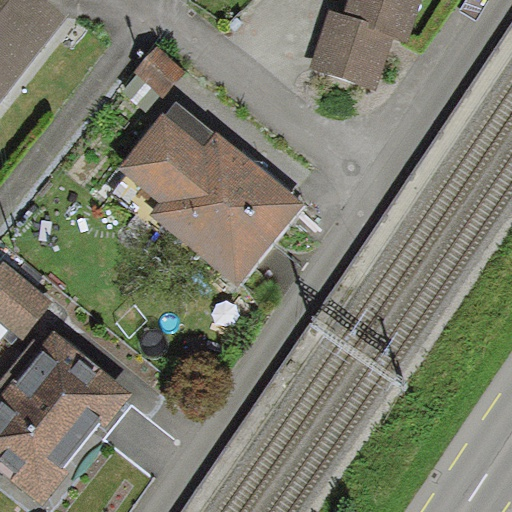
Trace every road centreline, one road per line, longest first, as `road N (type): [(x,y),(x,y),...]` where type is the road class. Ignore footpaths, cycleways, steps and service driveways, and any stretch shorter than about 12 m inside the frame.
road 1 (residential): [(159,511),(381,186)]
road 2 (residential): [(119,0),(381,186)]
road 3 (residential): [(381,186),(508,0)]
